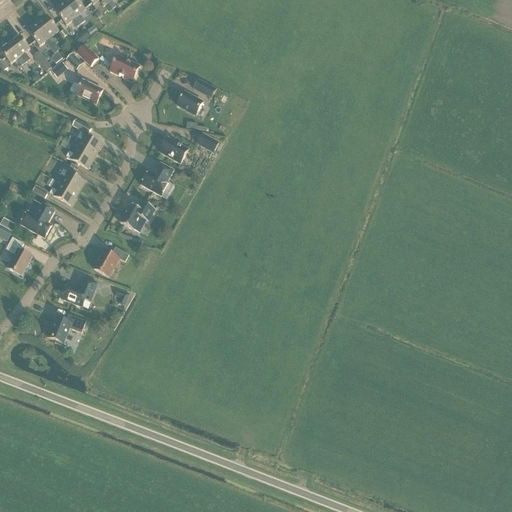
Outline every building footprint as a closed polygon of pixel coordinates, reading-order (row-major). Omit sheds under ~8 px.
[(86,12),(77,0),(67,0),(64,3),(81,26),(85,23),(82,18),(81,19),(79,17),(80,16),(86,12)] [(64,3),(54,11),(66,27),(72,22),(74,21),(76,23),(74,24),(77,29),(81,26),(64,3)] [(59,32),(47,16),(37,24),(55,46),(59,43),(55,39),(54,40),(52,38),(59,32)] [(46,43),(51,49),(54,47),(55,46),(37,24),(27,31),(40,47),(46,43)] [(87,32),(91,37),(97,32),(93,27),(87,32)] [(77,32),(81,37),(85,33),(82,28),(77,32)] [(20,37),(10,45),(25,65),(29,62),(24,55),(30,50),(20,37)] [(17,60),(22,67),(25,65),(10,45),(1,52),(11,65),(17,60)] [(77,55),(90,68),(99,59),(85,46),(77,55)] [(34,57),(46,74),(52,69),(39,53),(34,57)] [(53,57),(56,65),(66,62),(63,53),(53,57)] [(67,61),(77,71),(83,65),(73,55),(67,61)] [(110,73),(120,78),(120,77),(124,79),(123,79),(133,84),(141,68),(118,57),(110,73)] [(67,70),(63,64),(58,67),(63,73),(67,70)] [(25,65),(22,67),(26,74),(30,71),(25,65)] [(216,90),(199,81),(194,89),(211,99),(216,90)] [(76,96),(97,106),(103,92),(83,82),(76,96)] [(196,117),(203,103),(185,93),(177,106),(196,117)] [(11,123),(17,126),(20,119),(15,116),(11,123)] [(73,127),(89,136),(92,130),(77,121),(73,127)] [(78,139),(82,142),(78,148),(95,159),(102,146),(85,136),(85,137),(80,134),(78,139)] [(213,154),(219,144),(203,134),(197,145),(213,154)] [(168,139),(160,154),(181,165),(189,150),(168,139)] [(78,148),(74,155),(70,153),(67,158),(71,160),(88,171),(95,159),(78,148)] [(161,164),(154,176),(149,173),(142,187),(161,198),(169,184),(168,183),(174,172),(161,164)] [(61,176),(65,178),(61,185),(79,195),(86,183),(68,173),(64,171),(61,176)] [(171,183),(164,198),(169,201),(177,186),(171,183)] [(79,195),(61,185),(57,192),(53,190),(50,195),(54,197),(72,207),(79,195)] [(32,193),(44,200),(48,193),(36,186),(32,193)] [(134,232),(142,219),(149,223),(156,210),(143,203),(139,210),(131,205),(120,224),(134,232)] [(42,206),(36,218),(34,216),(26,230),(45,240),(52,227),(48,225),(55,213),(42,206)] [(151,226),(147,232),(153,235),(156,229),(151,226)] [(20,252),(24,245),(13,239),(7,251),(15,256),(8,269),(22,277),(32,259),(20,252)] [(94,271),(109,279),(119,260),(125,264),(129,257),(116,249),(112,256),(105,252),(94,271)] [(81,290),(68,286),(65,293),(64,292),(62,298),(63,298),(62,301),(83,309),(86,301),(91,303),(98,284),(85,279),(81,290)] [(115,297),(120,299),(118,305),(125,307),(130,295),(117,290),(115,297)] [(49,313),(60,316),(62,310),(51,307),(49,313)] [(69,316),(66,323),(56,319),(48,339),(56,342),(56,344),(61,346),(62,345),(64,345),(70,330),(82,335),(87,322),(69,316)]
